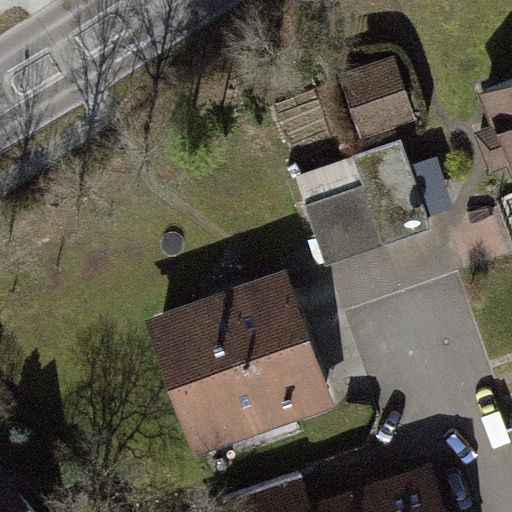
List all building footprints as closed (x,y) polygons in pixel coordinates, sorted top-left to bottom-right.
[(401,52),(349,67),(368,131),(420,116),(401,52)] [(511,71),(487,80),(502,121),(488,127),(500,162),(511,158),(511,161),(511,71)] [(410,131),(367,146),(376,174),(397,237),(440,223),(410,131)] [(397,237),(376,174),(310,196),(331,259),(397,237)] [(304,264),(166,311),(207,432),(346,385),(304,264)] [(0,447),(0,511),(60,511),(0,448),(0,447)] [(461,511),(447,467),(327,506),(307,511),(461,511)] [(210,511),(307,511),(327,506),(317,475),(210,509),(210,511)]
